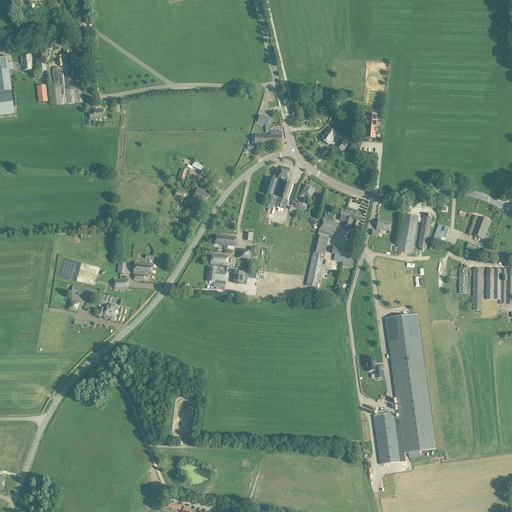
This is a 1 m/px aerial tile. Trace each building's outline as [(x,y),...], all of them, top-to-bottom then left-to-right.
[(62,68),(52,69),(56,106),(65,105),(65,104),(67,104),(75,104),(75,103),(76,103),(76,104),(85,103),(80,52),(61,54),(62,68)] [(44,55),(44,60),(49,62),(52,58),(50,54),(44,55)] [(31,55),(22,56),(23,71),(33,70),(31,55)] [(8,64),(7,58),(0,59),(0,92),(11,91),(9,70),(13,69),(13,63),(8,64)] [(46,63),(37,64),(39,73),(47,72),(46,63)] [(321,93),(320,109),(328,109),(329,94),(321,93)] [(94,113),(90,113),(90,120),(95,120),(94,119),(104,118),(103,110),(98,111),(97,110),(94,110),(94,113)] [(268,126),(270,119),(260,115),(258,123),(268,126)] [(328,129),(321,139),(329,145),(337,135),(328,129)] [(270,136),(267,136),(266,144),(282,145),(282,133),(270,133),(270,136)] [(267,136),(256,136),(256,144),(266,144),(267,136)] [(348,142),(343,139),(337,147),(343,151),(348,142)] [(181,169),(178,178),(184,180),(187,171),(181,169)] [(287,184),(290,173),(281,170),(277,181),(273,179),(267,195),(271,196),(269,204),(285,209),(288,202),(293,186),(287,184)] [(307,186),(305,189),(304,189),(298,198),(303,200),(306,196),(310,198),(315,190),(307,186)] [(177,189),(175,197),(184,200),(187,192),(177,189)] [(198,189),(192,199),(204,206),(210,195),(198,189)] [(345,216),(346,211),(342,210),(339,221),(344,222),(342,227),(346,228),(348,221),(345,220),(346,216),(345,216)] [(363,216),(346,211),(345,216),(346,216),(345,220),(348,221),(346,228),(357,231),(359,223),(361,223),(363,216)] [(322,220),(319,229),(335,234),(338,223),(334,222),(336,215),(324,212),(322,220)] [(403,214),(398,247),(397,252),(412,255),(418,217),(403,214)] [(423,214),(417,247),(427,249),(432,215),(423,214)] [(471,235),(478,217),(476,216),(473,222),(470,221),(466,233),(471,235)] [(478,217),(471,235),(483,240),(490,222),(478,217)] [(377,229),(377,231),(372,230),(371,236),(379,237),(380,231),(380,230),(389,231),(391,222),(378,220),(377,229)] [(317,288),(319,279),(324,259),(325,255),(329,238),(319,236),(316,235),(312,252),(306,286),(310,287),(317,288)] [(216,236),(215,244),(225,245),(226,237),(216,236)] [(226,237),(225,245),(235,247),(236,238),(226,237)] [(468,243),(466,249),(474,252),(476,246),(468,243)] [(343,257),(345,250),(336,248),(335,255),(343,257)] [(511,253),(483,249),(482,257),(511,262),(511,253)] [(355,252),(345,250),(343,257),(353,259),(355,252)] [(252,253),(238,251),(237,257),(251,259),(252,253)] [(228,255),(212,254),(209,253),(208,256),(211,257),(210,265),(227,266),(228,255)] [(343,257),(342,263),(352,265),(353,259),(343,257)] [(135,262),(134,274),(134,275),(134,281),(144,282),(145,276),(151,277),(153,265),(135,262)] [(210,268),(209,282),(214,283),(214,287),(225,288),(226,282),(227,272),(216,271),(216,269),(210,268)] [(466,269),(461,269),(459,269),(459,294),(467,294),(468,269),(466,269)] [(474,269),(473,310),(481,311),(482,269),(474,269)] [(511,269),(486,269),(486,300),(500,300),(500,305),(511,304),(511,269)] [(248,273),(234,271),(233,283),(247,285),(248,273)] [(114,279),(114,290),(128,290),(128,279),(114,279)] [(107,306),(106,310),(104,309),(100,308),(99,314),(103,315),(103,312),(106,313),(105,315),(112,317),(112,319),(115,319),(115,318),(116,318),(118,308),(107,306)] [(420,333),(388,337),(398,414),(404,454),(436,449),(420,333)] [(366,361),(365,361),(366,367),(367,367),(368,372),(376,371),(377,378),(382,378),(381,367),(375,368),(374,358),(366,359),(366,361)] [(373,417),(379,466),(405,463),(404,454),(398,414),(373,417)]
